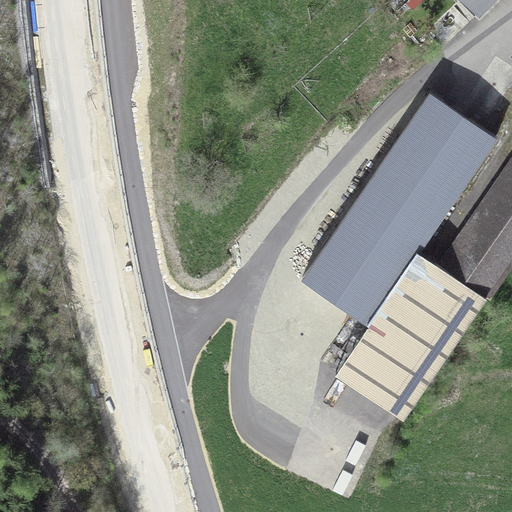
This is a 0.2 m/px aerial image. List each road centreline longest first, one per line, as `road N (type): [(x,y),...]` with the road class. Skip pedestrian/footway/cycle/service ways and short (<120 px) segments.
road 1 (primary): [(67,0),(91,184),(126,355),(172,511)]
road 2 (unclassified): [(112,0),(141,222),(167,343)]
road 3 (unclassified): [(211,511),(167,343)]
